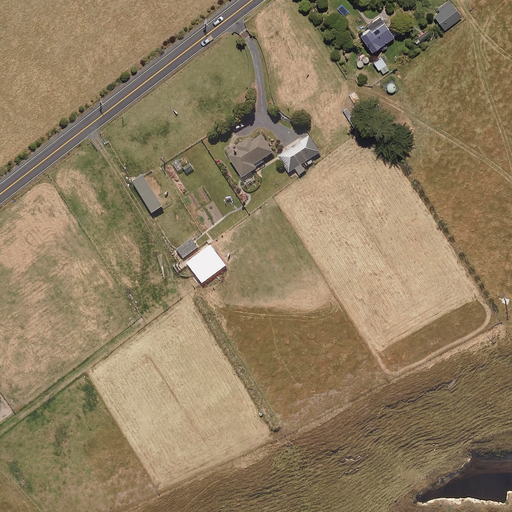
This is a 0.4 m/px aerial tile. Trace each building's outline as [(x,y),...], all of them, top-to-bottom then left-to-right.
[(462,16),(450,0),(448,0),(433,11),(445,28),(462,16)] [(372,50),(379,45),(382,49),(387,45),(384,41),(395,33),(381,14),(359,31),(372,50)] [(373,61),(378,70),(380,68),(383,73),(389,69),(381,56),(373,61)] [(229,156),(242,178),(246,185),(256,179),(252,172),(257,169),(256,167),(265,162),(263,159),(273,153),(263,135),(252,141),(251,139),(237,147),(239,150),(229,156)] [(321,152),(310,136),(279,156),(289,173),(295,169),(299,175),(306,171),(302,165),(321,152)] [(163,207),(144,175),(134,182),(153,213),(163,207)] [(198,248),(192,240),(178,251),(184,258),(198,248)] [(227,268),(211,248),(188,266),(203,286),(227,268)]
